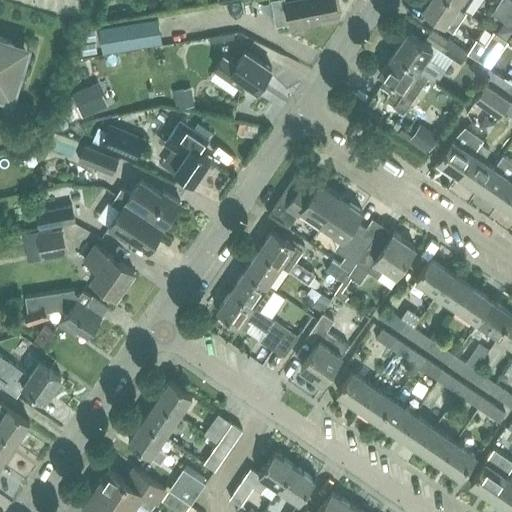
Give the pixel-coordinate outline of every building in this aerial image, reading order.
[(288,0),(286,1),(292,30),(293,30),(291,22),(304,20),(305,25),(321,22),(320,17),(339,13),(335,0),(288,0)] [(429,0),(423,10),(439,21),(451,29),(464,10),(448,0),(429,0)] [(448,0),(464,10),(470,0),(448,0)] [(511,0),(499,0),(492,12),(503,19),(511,6),(511,0)] [(511,6),(503,19),(511,25),(511,6)] [(159,19),(99,28),(103,53),(163,43),(159,19)] [(95,30),(86,31),(88,41),(97,40),(95,30)] [(394,51),(438,81),(446,69),(428,57),(434,48),(409,30),(394,51)] [(477,37),(468,51),(491,66),(508,40),(494,30),(486,43),(477,37)] [(0,95),(15,100),(31,46),(0,37),(0,95)] [(441,49),(461,62),(468,51),(448,38),(441,49)] [(95,43),(81,45),(83,55),(97,53),(95,43)] [(272,67),(256,56),(246,49),(236,63),(224,56),(215,68),(224,74),(241,85),(244,81),(257,90),(272,67)] [(437,82),(438,81),(394,51),(380,72),(387,76),(380,86),(390,92),(385,99),(394,105),(405,89),(416,96),(429,76),(437,82)] [(489,68),(485,74),(499,83),(504,77),(489,68)] [(174,75),(180,107),(193,105),(188,73),(174,75)] [(474,101),(498,117),(510,99),(486,83),(474,101)] [(73,93),(83,116),(100,109),(89,86),(73,93)] [(505,111),(511,115),(511,100),(510,99),(498,117),(499,118),(505,111)] [(175,170),(177,171),(194,182),(211,158),(201,151),(209,138),(192,127),(180,119),(165,142),(185,155),(175,170)] [(109,123),(100,147),(137,162),(147,139),(109,123)] [(421,125),(412,138),(428,149),(438,136),(421,125)] [(459,174),(481,142),(484,138),(465,125),(453,138),(438,160),(459,174)] [(491,148),(481,142),(459,174),(479,188),(494,166),(483,158),(491,148)] [(35,147),(37,160),(45,158),(49,151),(47,144),(35,147)] [(119,157),(85,144),(79,159),(113,172),(119,157)] [(500,202),(511,184),(511,159),(503,153),(494,166),(479,188),(500,202)] [(297,214),(298,214),(301,209),(322,223),(341,195),(320,181),(314,189),(304,182),(304,183),(296,177),(279,201),(297,214)] [(117,194),(164,226),(181,201),(164,189),(162,192),(141,178),(131,193),(122,187),(117,194)] [(511,184),(500,202),(511,210),(511,184)] [(164,226),(117,194),(112,202),(121,208),(109,226),(127,237),(128,235),(149,249),(164,226)] [(363,210),(341,195),(322,223),(343,237),(340,243),(350,250),(347,255),(357,262),(358,261),(372,240),(362,233),(366,227),(356,220),(363,210)] [(290,224),(297,214),(279,201),(272,211),(290,224)] [(76,220),(72,204),(37,211),(40,227),(76,220)] [(303,249),(296,244),(273,228),(259,249),(282,264),(289,269),(295,260),(303,249)] [(32,255),(42,253),(43,257),(66,253),(62,230),(38,234),(29,235),(32,255)] [(357,262),(351,270),(348,275),(360,282),(368,270),(378,276),(385,267),(396,274),(415,246),(394,231),(383,247),(372,240),(358,261),(357,262)] [(92,277),(101,283),(117,295),(135,270),(109,252),(108,253),(95,244),(85,258),(98,268),(92,277)] [(282,264),(259,249),(245,268),(268,284),(282,264)] [(416,278),(437,293),(452,271),(431,257),(416,278)] [(348,275),(351,270),(341,263),(334,258),(327,269),(344,281),(348,275)] [(268,284),(245,268),(232,288),(261,308),(267,299),(274,288),(268,284)] [(473,285),(452,271),(437,293),(458,307),(473,285)] [(344,281),(336,293),(346,300),(349,296),(342,291),(348,284),(344,281)] [(493,299),(473,285),(458,307),(478,321),(493,299)] [(49,317),(47,311),(70,308),(71,309),(62,322),(76,332),(79,328),(89,335),(109,307),(92,295),(92,296),(83,289),(80,295),(75,292),(75,288),(26,296),(28,310),(24,311),(29,324),(49,317)] [(274,320),(259,310),(261,308),(232,288),(218,309),(247,329),(252,320),(266,331),(261,339),(275,349),(289,328),(275,319),(274,320)] [(313,304),(323,310),(331,298),(321,292),(313,304)] [(420,320),(427,308),(413,299),(406,311),(420,320)] [(511,314),(511,312),(493,299),(478,321),(472,331),(479,336),(486,326),(498,335),(511,314)] [(323,312),(318,319),(307,335),(317,343),(301,366),(323,381),(342,354),(329,345),(336,336),(326,330),(334,319),(323,312)] [(387,322),(408,336),(415,326),(402,317),(394,312),(387,322)] [(511,314),(498,335),(511,344),(511,314)] [(55,330),(45,323),(34,339),(44,346),(55,330)] [(435,340),(415,326),(408,336),(428,350),(435,340)] [(376,338),(396,351),(403,341),(383,327),(376,338)] [(289,328),(275,349),(286,356),(300,336),(289,328)] [(455,353),(435,340),(428,350),(448,363),(455,353)] [(417,365),(424,355),(403,341),(396,351),(408,358),(403,366),(412,372),(417,365)] [(0,383),(1,384),(17,395),(24,385),(45,400),(62,375),(39,360),(29,374),(0,353),(0,383)] [(448,363),(469,378),(476,367),(455,353),(448,363)] [(437,379),(444,369),(424,355),(417,365),(437,379)] [(496,381),(476,367),(469,378),(489,391),(496,381)] [(374,383),(353,369),(338,391),(359,406),(374,383)] [(457,393),(464,383),(444,369),(437,379),(457,393)] [(179,414),(182,410),(193,394),(170,378),(156,399),(179,414)] [(511,402),(511,392),(496,381),(489,391),(510,405),(511,402)] [(395,397),(374,383),(359,406),(380,419),(395,397)] [(478,407),(485,397),(464,383),(457,393),(478,407)] [(415,411),(395,397),(380,419),(400,433),(415,411)] [(485,397),(478,407),(499,421),(506,411),(485,397)] [(179,414),(156,399),(143,419),(165,434),(179,414)] [(0,418),(0,431),(16,442),(30,421),(0,400),(0,416),(1,418),(0,418)] [(435,425),(415,411),(400,433),(420,447),(435,425)] [(205,432),(219,441),(233,421),(219,412),(205,432)] [(165,434),(143,419),(129,439),(161,461),(168,451),(158,444),(165,434)] [(233,421),(219,441),(214,448),(225,455),(232,445),(243,428),(233,421)] [(441,461),(456,439),(435,425),(420,447),(441,461)] [(0,461),(2,463),(16,442),(0,431),(0,461)] [(477,453),(456,439),(441,461),(462,476),(477,453)] [(482,465),(471,482),(492,496),(507,474),(511,466),(511,459),(494,447),(486,459),(482,465)] [(269,479),(280,487),(295,464),(275,450),(260,472),(251,466),(230,497),(241,504),(241,503),(253,486),(261,491),(269,479)] [(175,493),(180,497),(191,504),(205,482),(202,481),(206,476),(186,463),(169,489),(175,493)] [(316,478),(295,464),(280,487),(300,501),(316,478)] [(131,511),(148,511),(150,510),(151,510),(167,488),(136,466),(135,467),(139,470),(131,482),(110,468),(96,488),(131,511)] [(511,509),(511,477),(507,474),(492,496),(511,510),(511,509)] [(131,511),(96,488),(83,507),(89,511),(131,511)] [(175,493),(169,489),(165,496),(170,500),(175,493)] [(308,506),(303,511),(346,511),(353,503),(332,489),(321,506),(317,511),(308,506)] [(365,511),(353,503),(346,511),(365,511)]
